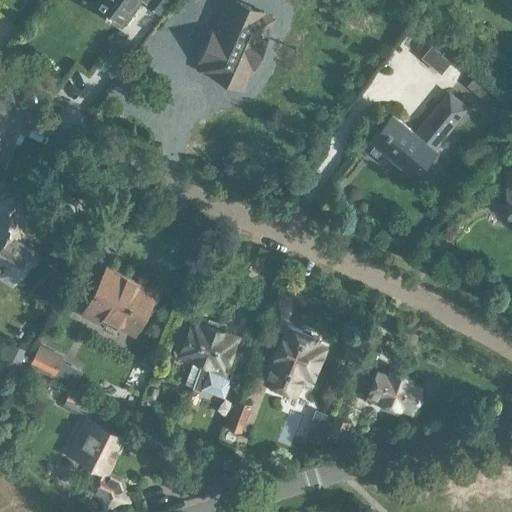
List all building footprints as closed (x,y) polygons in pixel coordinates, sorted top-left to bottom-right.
[(119,27),(139,0),(142,0),(147,3),(149,0),(99,0),(94,7),(119,27)] [(146,4),(160,15),(171,0),(149,0),(147,3),(146,4)] [(195,69),(243,90),(253,69),(254,69),(269,35),(268,34),(276,17),(266,12),(266,11),(240,0),(225,0),(221,12),(219,19),(217,18),(215,23),(214,23),(196,64),(197,65),(195,69)] [(438,35),(421,56),(441,73),(459,51),(438,35)] [(415,132),(391,113),(364,147),(378,159),(385,150),(414,173),(435,148),(433,147),(467,107),(449,92),(415,132)] [(37,252),(36,250),(18,240),(20,202),(14,197),(4,196),(0,200),(0,267),(16,277),(26,260),(28,261),(30,261),(31,261),(33,260),(36,257),(37,255),(37,254),(37,252)] [(158,290),(106,263),(80,314),(99,323),(101,320),(116,328),(117,326),(135,336),(158,290)] [(202,361),(215,327),(192,319),(186,336),(181,334),(176,347),(181,348),(179,353),(202,361)] [(264,381),(296,394),(304,375),(313,379),(327,346),(318,343),(321,337),(287,323),(264,381)] [(215,327),(202,361),(192,387),(201,390),(203,386),(223,394),(230,378),(222,375),(226,365),(230,367),(235,355),(231,353),(237,336),(215,327)] [(27,349),(11,341),(3,357),(19,365),(27,349)] [(63,356),(39,343),(28,366),(51,379),(63,356)] [(352,367),(338,362),(332,376),(347,382),(352,367)] [(348,383),(359,387),(365,371),(354,367),(348,383)] [(421,390),(423,385),(412,381),(413,377),(408,375),(406,370),(399,367),(394,369),(388,367),(387,371),(376,367),(365,397),(377,401),(396,408),(399,409),(399,410),(411,414),(415,404),(418,403),(420,402),(421,400),(422,398),(423,397),(423,394),(422,392),(421,390)] [(165,380),(152,375),(145,392),(159,396),(165,380)] [(70,389),(65,402),(86,412),(92,399),(70,389)] [(237,398),(226,425),(241,431),(252,403),(237,398)] [(85,414),(65,453),(92,466),(81,488),(98,497),(102,511),(131,501),(123,475),(111,469),(116,459),(114,458),(118,451),(119,452),(128,435),(85,414)] [(350,421),(333,414),(327,432),(344,439),(350,421)] [(190,461),(197,460),(200,454),(196,449),(189,450),(186,456),(190,461)]
